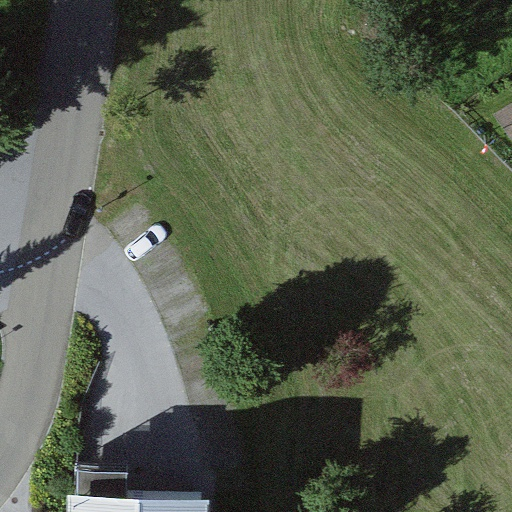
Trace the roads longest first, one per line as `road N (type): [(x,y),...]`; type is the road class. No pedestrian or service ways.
road 1 (residential): [(29,197),(51,304),(29,383),(0,443)]
road 2 (residential): [(86,0),(85,52),(67,126),(29,197)]
